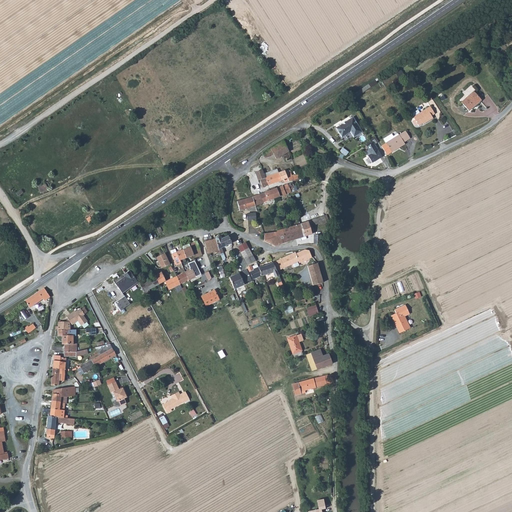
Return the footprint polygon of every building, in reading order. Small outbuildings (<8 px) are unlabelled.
[(461,100),(468,110),(481,102),(475,92),(461,100)] [(413,118),(414,119),(412,120),(414,125),(417,123),(418,125),(422,123),(422,124),(432,118),(431,115),(434,113),(430,106),(426,108),(427,109),(413,118)] [(413,116),(413,118),(427,109),(426,108),(413,116)] [(343,122),(336,127),(342,136),(350,130),(352,134),(357,131),(358,133),(362,131),(353,116),(347,120),(346,119),(343,121),(343,122)] [(405,130),(398,135),(386,142),(392,152),(405,144),(404,142),(410,138),(405,130)] [(384,138),(386,142),(398,135),(397,133),(393,136),(392,133),(384,138)] [(284,142),(271,149),(262,154),(264,158),(269,157),(273,155),(276,159),(289,152),(284,142)] [(371,153),(368,155),(372,162),(382,156),(373,142),(367,146),(369,150),(372,148),(374,151),(371,153)] [(278,168),(263,173),(268,185),(284,180),(285,183),(289,181),(285,171),(285,170),(279,172),(278,168)] [(263,187),(268,185),(263,173),(263,172),(262,170),(255,172),(258,180),(260,180),(263,187)] [(38,187),(42,192),(49,188),(45,183),(38,187)] [(288,184),(287,184),(286,185),(277,188),(280,196),(287,194),(294,191),(293,186),(292,185),(291,184),(290,184),(288,184)] [(269,201),(280,196),(277,188),(265,192),(269,201)] [(269,201),(265,192),(259,195),(263,203),(269,201)] [(290,196),(292,201),(293,201),(293,203),(294,204),(295,204),(296,204),(301,202),(299,198),(297,199),(295,193),(290,196)] [(252,197),(255,206),(263,203),(259,195),(252,197)] [(255,206),(252,197),(249,198),(243,200),(237,202),(239,211),(242,210),(249,208),(255,206)] [(86,218),(90,224),(96,219),(92,214),(86,218)] [(324,223),(326,222),(327,221),(325,216),(317,218),(319,224),(324,223)] [(307,221),(301,223),(305,236),(311,234),(307,221)] [(301,223),(291,226),(295,239),(305,236),(301,223)] [(286,242),(295,239),(291,226),(282,229),(286,242)] [(281,244),(286,242),(282,229),(277,230),(277,231),(281,244)] [(264,240),(276,245),(281,244),(277,231),(264,234),(264,240)] [(212,255),(220,252),(215,239),(215,237),(213,238),(213,239),(212,239),(211,236),(203,239),(205,242),(204,242),(208,253),(209,253),(210,255),(211,254),(212,255)] [(215,239),(220,252),(223,259),(224,259),(224,258),(225,257),(222,247),(228,244),(231,244),(227,236),(221,239),(220,237),(219,236),(216,237),(215,239)] [(190,247),(176,252),(181,263),(181,264),(186,262),(185,259),(193,256),(194,258),(202,255),(197,241),(189,244),(190,247)] [(242,250),(246,258),(252,255),(248,247),(242,250)] [(181,263),(176,252),(175,249),(171,251),(176,265),(181,263)] [(295,253),(273,263),(278,276),(282,274),(280,270),(299,261),(299,262),(311,257),(310,253),(309,251),(305,250),(296,254),(295,253)] [(170,265),(165,253),(157,258),(162,269),(170,265)] [(256,261),(252,255),(246,258),(249,264),(256,261)] [(201,275),(194,261),(187,264),(190,270),(185,272),(188,280),(195,277),(196,278),(201,275)] [(273,272),(275,277),(279,276),(278,276),(273,263),(264,266),(258,267),(261,275),(265,275),(270,273),(273,272)] [(313,285),(322,283),(317,263),(307,266),(313,285)] [(247,268),(253,281),(254,282),(262,279),(261,275),(258,267),(257,264),(247,268)] [(138,269),(131,274),(135,279),(141,274),(138,269)] [(238,299),(244,314),(247,313),(237,288),(252,282),(246,270),(240,272),(229,277),(238,299)] [(131,274),(129,272),(123,276),(125,278),(115,284),(121,293),(137,282),(135,279),(131,274)] [(155,276),(139,285),(144,292),(165,280),(161,272),(155,275),(155,276)] [(180,285),(188,280),(185,272),(176,276),(180,285)] [(173,288),(180,285),(176,276),(165,281),(169,290),(169,289),(173,288)] [(38,292),(43,299),(44,301),(50,297),(44,288),(38,292)] [(201,296),(206,306),(219,299),(214,290),(201,296)] [(43,299),(38,292),(25,301),(30,308),(43,299)] [(113,303),(119,311),(129,305),(123,296),(113,303)] [(285,307),(287,314),(295,312),(293,305),(285,307)] [(389,316),(397,333),(407,329),(401,317),(408,314),(404,305),(393,310),(394,313),(389,316)] [(74,311),(66,317),(70,321),(72,324),(77,321),(80,325),(86,321),(82,315),(84,314),(80,308),(75,312),(74,311)] [(68,330),(67,322),(64,322),(58,322),(58,330),(68,330)] [(28,333),(34,329),(35,328),(33,324),(28,327),(26,328),(27,329),(26,330),(28,333)] [(73,330),(68,330),(58,330),(57,336),(62,336),(62,344),(64,344),(71,343),(73,343),(73,330)] [(301,351),(296,335),(287,338),(294,358),(302,355),(301,351)] [(64,344),(65,351),(76,352),(76,346),(73,346),(73,343),(71,343),(64,344)] [(99,355),(112,348),(110,343),(95,347),(99,355)] [(84,373),(116,355),(112,348),(99,355),(80,366),(84,373)] [(311,353),(313,359),(317,369),(332,364),(328,354),(322,356),(320,350),(311,353)] [(54,355),(52,368),(65,369),(66,358),(60,358),(60,356),(54,355)] [(311,371),(317,369),(313,359),(308,361),(311,371)] [(65,369),(52,368),(50,385),(55,386),(58,385),(58,380),(63,381),(65,369)] [(305,390),(331,384),(330,380),(329,380),(327,375),(292,384),(295,395),(305,392),(305,390)] [(114,385),(107,389),(111,397),(113,396),(117,405),(119,404),(121,409),(127,406),(124,401),(127,400),(125,396),(126,396),(123,390),(118,392),(114,385)] [(50,409),(59,410),(60,403),(66,404),(67,393),(74,394),(74,387),(70,387),(67,387),(53,390),(50,409)] [(164,406),(168,414),(173,412),(172,410),(191,400),(187,393),(182,396),(180,393),(173,397),(174,399),(167,403),(168,403),(164,406)] [(111,412),(113,417),(122,413),(120,408),(111,412)] [(50,409),(50,416),(63,418),(64,410),(59,410),(50,409)] [(322,414),(317,416),(320,423),(325,421),(322,414)] [(73,425),(74,419),(65,418),(63,418),(50,416),(48,416),(46,434),(47,434),(46,438),(52,438),(53,435),(54,435),(56,420),(58,421),(68,422),(68,425),(73,425)] [(166,428),(171,426),(165,416),(160,418),(166,428)]
